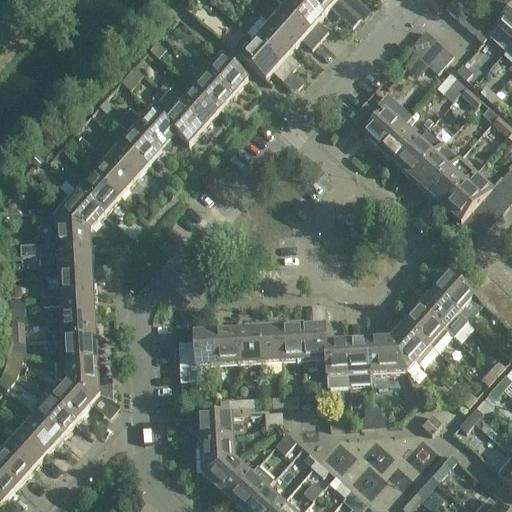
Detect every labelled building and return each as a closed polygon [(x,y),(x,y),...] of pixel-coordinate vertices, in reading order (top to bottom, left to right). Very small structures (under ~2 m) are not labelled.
[(324,20),(302,0),(277,0),(274,4),(284,13),(320,45),(328,36),(318,27),(324,20)] [(361,24),(349,13),(334,0),(302,0),(324,20),(330,13),(353,33),(361,24)] [(334,0),(349,13),(357,4),(353,0),(334,0)] [(467,0),(460,0),(447,15),(455,22),(472,4),(467,0)] [(472,4),(455,22),(466,31),(481,13),(472,4)] [(261,20),(260,21),(295,52),(301,45),(312,54),(320,45),(284,13),(270,29),(261,20)] [(481,13),(466,31),(474,38),(490,21),(481,13)] [(506,56),(511,48),(511,14),(499,29),(489,41),(506,56)] [(260,21),(246,36),(245,36),(291,77),(300,68),(289,59),(295,52),(260,21)] [(490,21),(474,38),(483,47),(489,41),(497,32),(499,29),(490,21)] [(245,36),(231,53),(266,85),(273,77),(283,86),(291,77),(245,36)] [(409,54),(420,63),(436,45),(425,36),(409,54)] [(420,63),(429,71),(445,53),(436,45),(420,63)] [(454,62),(445,53),(429,71),(438,80),(454,62)] [(200,61),(195,67),(233,102),(248,85),(222,62),(213,72),(200,61)] [(233,102),(195,67),(189,73),(201,85),(193,95),(219,118),(233,102)] [(457,76),(467,85),(472,78),(463,69),(457,76)] [(460,99),(466,93),(457,84),(451,91),(460,99)] [(219,118),(193,95),(184,104),(164,86),(159,93),(166,99),(204,134),(219,118)] [(486,90),(480,97),(490,105),(496,99),(486,90)] [(477,114),(482,107),(466,93),(460,99),(477,114)] [(204,134),(166,99),(160,106),(173,117),(164,127),(177,139),(177,140),(189,151),(204,134)] [(386,116),(363,141),(380,156),(403,130),(412,121),(388,99),(379,110),(386,116)] [(496,99),(490,105),(499,114),(505,107),(496,99)] [(492,128),(498,122),(489,113),(483,119),(492,128)] [(130,114),(124,121),(162,155),(177,140),(177,139),(164,127),(152,116),(143,126),(130,114)] [(162,155),(124,121),(118,127),(131,139),(123,149),(148,171),(162,155)] [(511,138),(511,133),(508,130),(498,122),(492,128),(502,136),(508,142),(511,138)] [(403,130),(380,156),(396,171),(419,145),(403,130)] [(428,135),(419,145),(396,171),(412,185),(443,150),(428,135)] [(101,146),(95,153),(134,187),(148,171),(123,149),(114,158),(101,146)] [(443,150),(412,185),(428,200),(460,164),(443,150)] [(134,187),(95,153),(89,160),(103,171),(94,181),(119,203),(134,187)] [(460,164),(428,200),(444,214),(476,179),(460,164)] [(511,177),(509,175),(501,183),(511,192),(511,177)] [(73,178),(67,185),(105,220),(119,203),(94,181),(86,190),(73,178)] [(476,179),(444,214),(460,229),(470,219),(478,210),(484,203),(485,201),(492,194),(476,179)] [(511,207),(511,192),(501,183),(494,192),(511,209),(511,207)] [(105,220),(67,185),(61,192),(74,203),(55,224),(90,236),(105,220)] [(511,209),(494,192),(492,194),(485,201),(503,217),(511,209)] [(503,217),(485,201),(484,203),(478,210),(495,226),(503,217)] [(495,226),(478,210),(470,219),(487,235),(495,226)] [(487,235),(470,219),(460,229),(479,245),(487,235)] [(90,236),(55,224),(57,247),(19,249),(19,261),(40,260),(91,257),(90,236)] [(91,257),(40,260),(40,269),(58,268),(59,281),(93,279),(91,257)] [(482,276),(466,294),(475,303),(491,284),(482,276)] [(93,279),(59,281),(59,293),(42,294),(42,303),(94,300),(93,279)] [(449,279),(434,296),(469,327),(484,310),(475,303),(466,294),(449,279)] [(475,303),(484,310),(484,311),(500,292),(491,284),(475,303)] [(500,292),(484,311),(493,319),(510,301),(500,292)] [(469,327),(434,296),(420,312),(450,339),(456,334),(459,337),(468,327),(468,328),(469,327)] [(94,300),(42,303),(43,312),(60,311),(61,324),(95,322),(94,300)] [(511,302),(510,301),(493,319),(502,327),(511,315),(511,302)] [(450,339),(420,312),(405,328),(431,351),(445,335),(450,340),(450,339)] [(511,315),(502,327),(511,335),(511,315)] [(95,322),(61,324),(62,336),(44,337),(35,337),(35,346),(45,346),(96,344),(95,322)] [(431,351),(405,328),(391,344),(407,377),(431,351)] [(326,330),(303,331),(305,366),(326,365),(327,365),(326,347),(327,347),(326,330)] [(303,331),(281,333),(283,367),(305,366),(303,331)] [(281,333),(260,334),(262,368),(283,367),(281,333)] [(260,334),(238,335),(240,369),(262,368),(260,334)] [(238,335),(216,336),(219,370),(240,369),(238,335)] [(194,347),(179,348),(181,388),(198,387),(197,372),(219,370),(216,336),(194,337),(194,347)] [(96,344),(45,346),(45,355),(63,354),(64,367),(98,365),(96,344)] [(407,377),(391,344),(369,345),(371,379),(407,377)] [(371,379),(369,345),(348,346),(350,389),(372,388),(371,379)] [(348,346),(327,347),(326,347),(327,365),(326,365),(328,393),(350,392),(350,389),(348,346)] [(99,393),(98,365),(64,367),(52,367),(53,384),(65,388),(100,401),(113,406),(113,392),(99,393)] [(497,381),(505,372),(498,366),(490,375),(497,381)] [(497,381),(490,375),(482,385),(488,391),(497,381)] [(497,390),(504,396),(511,387),(505,381),(497,390)] [(100,401),(65,388),(53,384),(42,396),(76,428),(100,401)] [(497,390),(488,400),(495,406),(504,396),(497,390)] [(76,428),(42,396),(33,406),(42,414),(36,421),(61,444),(76,428)] [(470,397),(462,407),(469,413),(477,403),(470,397)] [(316,409),(329,409),(328,400),(315,400),(316,409)] [(286,411),(298,410),(297,401),(285,402),(286,411)] [(286,411),(285,402),(264,403),(264,411),(273,411),(273,412),(286,411)] [(220,405),(220,414),(243,413),(242,404),(220,405)] [(242,404),(243,413),(255,413),(255,404),(242,404)] [(193,416),(212,415),(212,406),(192,407),(193,416)] [(483,419),(476,413),(468,422),(475,428),(483,419)] [(274,418),(275,430),(283,430),(282,417),(274,418)] [(274,418),(265,418),(265,431),(275,430),(274,418)] [(421,431),(422,432),(431,440),(442,429),(432,420),(431,419),(421,431)] [(233,420),(198,422),(200,444),(234,442),(233,420)] [(36,421),(30,427),(22,437),(47,460),(61,444),(36,421)] [(475,428),(468,422),(459,432),(466,438),(475,428)] [(374,424),(374,433),(386,432),(386,423),(374,424)] [(374,424),(373,424),(361,425),(361,433),(374,433),(374,424)] [(331,435),(344,434),(343,426),(331,426),(331,435)] [(47,460),(22,437),(13,447),(0,435),(0,446),(32,476),(47,460)] [(296,447),(287,439),(275,452),(285,460),(296,447)] [(234,442),(200,444),(201,480),(235,464),(234,442)] [(32,476),(0,446),(0,458),(1,460),(0,460),(0,475),(18,492),(32,476)] [(319,468),(310,459),(304,466),(313,474),(319,468)] [(439,487),(458,465),(452,459),(432,481),(439,487)] [(235,464),(201,480),(228,504),(251,479),(235,464)] [(319,468),(313,474),(317,478),(323,472),(319,468)] [(18,492),(0,475),(0,504),(3,508),(18,492)] [(251,479),(228,504),(237,511),(250,511),(267,493),(251,479)] [(351,496),(342,488),(336,494),(345,503),(351,496)] [(432,495),(425,489),(417,498),(424,504),(432,495)] [(267,493),(250,511),(279,511),(283,508),(267,493)] [(360,505),(351,496),(345,503),(354,511),(360,505)] [(416,511),(424,504),(417,498),(409,508),(413,511),(416,511)]
